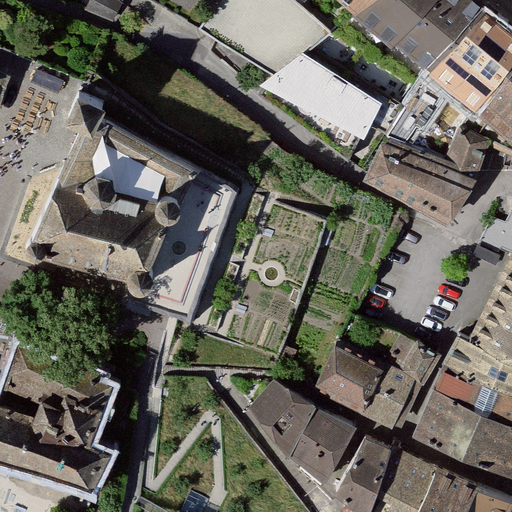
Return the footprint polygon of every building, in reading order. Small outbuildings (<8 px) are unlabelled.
[(337,30),(298,0),(230,0),(204,31),(276,74),(308,51),(337,30)] [(344,0),(357,11),(369,0),(344,0)] [(401,42),(435,72),(493,11),(499,5),(492,0),(369,0),(357,11),(397,46),(401,42)] [(481,111),(511,71),(511,26),(493,11),(435,72),(454,85),(450,88),(458,94),(481,111)] [(389,100),(308,51),(276,74),(264,83),(268,87),(264,97),(354,161),(372,123),(378,126),(389,100)] [(0,116),(3,118),(19,79),(0,71),(0,116)] [(511,71),(481,111),(511,133),(511,71)] [(403,119),(430,135),(458,94),(450,88),(454,85),(435,72),(403,119)] [(183,211),(185,205),(182,197),(184,192),(197,169),(103,115),(108,104),(82,93),(70,118),(86,123),(72,153),(36,235),(30,238),(27,244),(27,251),(31,256),(39,257),(45,254),(63,259),(56,279),(128,305),(135,285),(143,287),(151,285),(156,280),(157,273),(153,265),(172,218),(178,217),(183,211)] [(495,147),(497,140),(467,123),(452,159),(396,138),(393,143),(483,177),(495,147)] [(511,146),(497,140),(495,147),(511,155),(511,146)] [(389,141),(371,181),(456,226),(486,178),(483,177),(393,143),(389,141)] [(511,269),(475,341),(511,357),(511,269)] [(406,369),(423,343),(409,336),(394,359),(406,369)] [(451,365),(511,388),(511,357),(475,341),(464,337),(451,365)] [(0,464),(97,494),(116,456),(95,445),(118,385),(103,379),(107,371),(36,340),(34,349),(23,346),(16,365),(6,391),(4,405),(0,404),(0,464)] [(405,371),(430,384),(448,355),(424,340),(423,343),(406,369),(405,371)] [(342,347),(321,391),(370,416),(392,371),(342,347)] [(441,389),(511,420),(511,388),(451,365),(441,389)] [(392,371),(370,416),(399,431),(401,427),(407,430),(430,384),(405,371),(394,366),(392,371)] [(278,381),(253,408),(294,457),(321,405),(278,381)] [(511,420),(441,389),(418,440),(511,481),(511,420)] [(321,405),(294,457),(330,486),(363,429),(321,405)] [(372,438),(343,495),(354,506),(347,511),(377,511),(388,491),(400,450),(372,438)] [(444,470),(400,450),(388,491),(377,511),(428,511),(429,510),(444,470)] [(479,511),(489,490),(444,470),(429,510),(428,511),(479,511)] [(511,511),(511,499),(489,490),(479,511),(511,511)]
